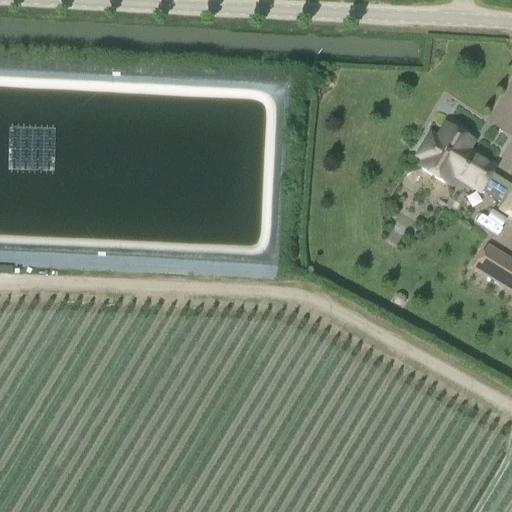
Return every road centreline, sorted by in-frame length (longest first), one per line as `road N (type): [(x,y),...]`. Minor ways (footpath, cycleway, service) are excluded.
road 1 (track): [(511,407),(319,303),(277,293),(0,280)]
road 2 (unclassified): [(511,23),(45,0)]
